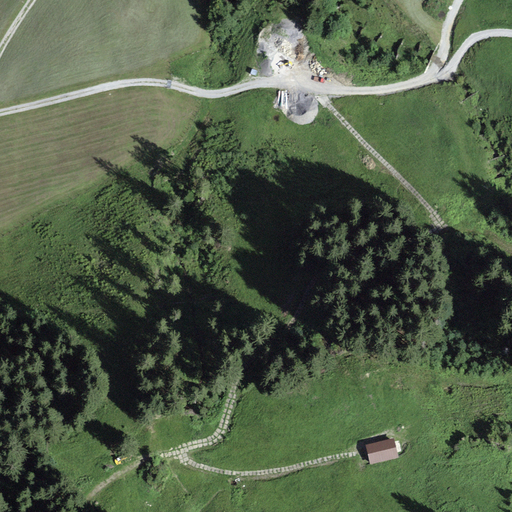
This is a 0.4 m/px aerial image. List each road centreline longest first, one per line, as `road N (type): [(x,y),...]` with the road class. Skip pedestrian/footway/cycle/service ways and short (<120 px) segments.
road 1 (track): [(356,453),(245,474),(189,462),(183,453),(222,435),(237,374),(284,331),(319,273),(438,226),(428,204),(316,88)]
road 2 (track): [(0,112),(141,81),(213,95),(266,83),(335,91),(408,84),(436,64),(455,0)]
